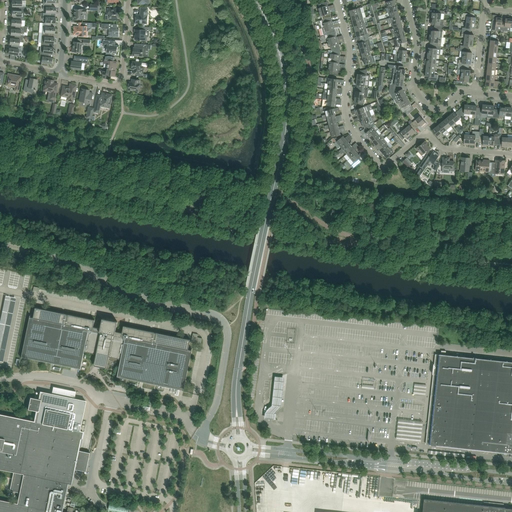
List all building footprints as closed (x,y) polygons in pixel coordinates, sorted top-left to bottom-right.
[(318,8),(319,12),(334,8),(329,9),(327,2),(318,4),(319,7),(318,8)] [(46,10),(45,13),(55,14),(55,12),(56,12),(56,9),(55,9),(56,7),(50,7),(50,3),(56,3),(43,3),(43,10),(46,10)] [(387,8),(385,8),(387,13),(389,13),(398,10),(396,5),(387,8)] [(24,13),(24,7),(12,7),(18,7),(18,10),(12,10),(12,12),(11,12),(11,15),(12,15),(11,16),(21,17),(22,13),(24,13)] [(120,13),(116,12),(116,9),(107,8),(107,15),(110,15),(109,20),(120,20),(120,13)] [(138,24),(138,23),(147,24),(148,9),(140,8),(140,13),(141,13),(141,15),(136,15),(135,21),(135,24),(138,24)] [(334,8),(319,12),(320,17),(322,16),(323,19),(331,17),(329,10),(334,8)] [(360,8),(358,8),(349,11),(351,16),(362,13),(360,8)] [(74,19),(79,19),(83,19),(83,14),(86,14),(86,9),(74,9),(74,19)] [(432,13),(431,19),(444,20),(444,14),(444,11),(436,10),(437,11),(437,13),(432,13)] [(43,23),(55,24),(55,22),(56,22),(56,19),(55,19),(55,18),(49,17),(50,13),(55,14),(45,13),(43,13),(43,19),(45,20),(45,23),(43,23)] [(352,21),(361,19),(363,18),(362,13),(351,16),(352,21)] [(466,20),(466,22),(475,23),(476,17),(470,17),(470,14),(462,13),(461,17),(463,17),(463,19),(466,20)] [(390,18),(387,19),(388,22),(389,24),(392,23),(400,21),(399,16),(390,18)] [(10,21),(10,24),(11,24),(11,26),(16,26),(17,26),(21,26),(24,27),(25,21),(24,21),(24,17),(21,17),(17,17),(17,20),(13,20),(11,20),(11,21),(10,21)] [(321,20),(324,28),(333,25),(338,24),(338,23),(333,25),(331,17),(323,19),(321,20)] [(361,19),(352,21),(354,27),(362,24),(365,23),(363,18),(361,19)] [(493,20),(491,30),(501,31),(501,28),(501,27),(502,21),(502,18),(496,18),(496,21),(493,20)] [(436,25),(436,28),(443,29),(443,26),(444,20),(431,19),(431,24),(436,25)] [(501,27),(501,28),(501,31),(510,32),(510,27),(511,19),(505,19),(505,22),(502,21),(501,27)] [(87,37),(87,28),(92,28),(92,23),(79,22),(79,23),(82,23),(81,26),(79,26),(79,27),(74,26),(74,31),(73,31),(73,32),(74,32),(73,35),(78,35),(78,36),(87,37)] [(462,28),(462,31),(465,31),(465,28),(469,29),(470,29),(474,29),(475,23),(466,22),(465,28),(462,28)] [(55,24),(43,23),(42,33),(54,34),(54,32),(55,32),(55,30),(55,29),(55,28),(49,27),(49,23),(55,24)] [(117,24),(112,24),(101,24),(101,29),(109,29),(108,36),(118,37),(119,29),(117,29),(117,24)] [(324,36),(327,35),(335,32),(333,25),(338,24),(333,25),(324,28),(321,28),(324,36)] [(10,31),(10,33),(10,34),(10,35),(16,36),(20,36),(20,33),(23,33),(23,32),(25,32),(27,33),(27,27),(24,27),(17,26),(17,30),(16,30),(11,29),(11,31),(10,31)] [(393,28),(391,29),(392,34),(395,34),(403,31),(402,26),(393,28)] [(135,34),(135,39),(139,40),(140,40),(142,40),(146,41),(147,40),(147,37),(146,37),(145,37),(145,31),(149,31),(150,31),(150,27),(147,27),(142,27),(142,30),(136,30),(135,30),(135,34)] [(442,32),(443,29),(436,28),(435,31),(430,30),(429,36),(438,37),(442,38),(442,32)] [(364,29),(355,32),(357,37),(358,37),(358,40),(365,38),(369,37),(368,34),(366,29),(364,29)] [(465,31),(462,31),(461,34),(461,37),(464,37),(464,40),(473,41),(474,35),(465,34),(465,31)] [(328,38),(327,39),(328,43),(338,40),(342,39),(338,40),(335,32),(327,35),(328,38)] [(41,43),(53,44),(54,42),(55,40),(54,40),(54,38),(48,37),(49,33),(54,34),(42,33),(41,43)] [(9,40),(9,43),(9,45),(12,45),(15,45),(22,46),(23,46),(24,43),(22,43),(23,36),(20,36),(16,36),(16,39),(14,39),(10,39),(10,40),(9,40)] [(396,39),(393,40),(396,47),(399,47),(406,46),(405,42),(406,42),(405,36),(396,39)] [(434,43),(434,45),(441,46),(442,38),(438,37),(429,36),(429,42),(434,43)] [(365,38),(358,40),(359,43),(358,43),(360,49),(369,46),(371,46),(368,37),(369,37),(365,38)] [(72,49),(72,52),(77,53),(81,53),(82,45),(90,46),(91,40),(83,39),(82,43),(78,42),(74,42),(73,49),(72,49)] [(342,39),(338,40),(328,43),(329,47),(330,47),(331,51),(332,51),(332,50),(341,51),(338,40),(342,39)] [(111,41),(106,40),(103,40),(102,46),(107,47),(106,53),(117,54),(118,46),(110,45),(111,41)] [(460,48),(466,49),(466,46),(472,47),(473,41),(464,40),(463,46),(460,45),(460,48)] [(40,49),(40,52),(47,53),(52,54),(53,52),(54,50),(53,50),(53,48),(49,47),(47,47),(48,43),(50,44),(53,44),(41,43),(41,46),(40,49)] [(133,48),(133,56),(138,56),(142,56),(143,49),(146,49),(149,49),(151,49),(151,45),(146,45),(139,44),(136,44),(135,48),(133,48)] [(21,52),(22,46),(15,45),(15,49),(9,48),(9,50),(8,50),(7,52),(8,52),(8,54),(18,56),(18,52),(21,52)] [(428,48),(428,54),(437,55),(440,55),(441,46),(434,45),(433,48),(428,48)] [(369,46),(360,49),(361,54),(370,51),(372,51),(371,46),(369,46)] [(396,55),(397,55),(406,56),(407,51),(406,50),(406,46),(399,47),(396,47),(395,47),(395,50),(396,50),(396,55)] [(458,48),(458,51),(460,51),(463,52),(462,58),(471,59),(472,53),(466,52),(466,49),(460,48),(458,48)] [(328,50),(328,53),(330,54),(330,58),(331,59),(331,58),(340,59),(345,60),(340,59),(340,56),(341,51),(332,50),(332,51),(331,51),(328,50)] [(52,60),(52,58),(46,57),(47,53),(40,52),(39,59),(42,59),(41,63),(41,66),(48,67),(48,64),(51,64),(51,62),(52,63),(52,60)] [(406,62),(406,56),(397,55),(396,63),(403,63),(404,62),(406,62)] [(71,69),(76,69),(81,70),(82,63),(88,64),(89,57),(79,56),(78,62),(72,61),(71,69)] [(104,64),(104,67),(107,68),(116,69),(117,62),(114,61),(114,60),(115,57),(113,57),(108,56),(105,56),(104,64)] [(374,56),(372,56),(363,59),(364,64),(366,64),(367,65),(375,62),(374,56)] [(329,62),(329,66),(344,68),(339,67),(340,59),(345,60),(340,59),(331,58),(331,59),(330,58),(329,58),(328,62),(329,62)] [(458,63),(458,66),(464,67),(464,64),(471,64),(471,59),(462,58),(462,60),(459,60),(458,63)] [(147,63),(142,63),(132,61),(131,68),(133,68),(133,70),(134,70),(133,74),(143,75),(144,67),(146,67),(147,66),(148,64),(147,63)] [(403,69),(403,66),(388,65),(388,68),(393,68),(394,69),(393,74),(395,74),(404,75),(405,69),(403,69)] [(330,71),(329,74),(338,75),(339,67),(344,68),(329,66),(328,71),(330,71)] [(461,69),(460,75),(469,76),(470,70),(464,70),(464,67),(458,66),(458,69),(461,69)] [(103,71),(103,73),(102,78),(111,80),(109,79),(110,76),(115,76),(116,69),(107,68),(107,72),(103,71)] [(357,80),(366,81),(369,81),(370,75),(366,75),(367,69),(361,71),(361,74),(357,74),(357,80)] [(434,74),(435,72),(426,71),(425,77),(431,77),(431,80),(437,81),(437,76),(438,75),(434,74)] [(8,74),(7,79),(6,86),(15,88),(14,91),(18,92),(21,76),(11,74),(11,75),(8,74)] [(456,81),(456,84),(465,85),(465,82),(469,82),(469,76),(460,75),(460,81),(456,81)] [(26,79),(25,84),(23,91),(30,92),(31,88),(37,90),(38,84),(37,84),(38,80),(30,78),(29,80),(26,79)] [(133,90),(138,91),(139,84),(140,79),(132,78),(131,84),(129,84),(128,90),(133,91),(133,90)] [(403,86),(404,80),(393,79),(392,84),(391,84),(390,84),(389,89),(389,90),(394,89),(394,85),(401,86),(403,86)] [(44,86),(43,91),(47,91),(49,92),(51,92),(50,99),(54,100),(57,89),(58,84),(52,83),(52,81),(48,80),(47,81),(47,82),(45,81),(44,86)] [(369,87),(369,81),(366,81),(357,80),(356,85),(357,85),(357,88),(366,89),(367,86),(369,87)] [(486,80),(486,81),(485,86),(493,87),(493,88),(498,88),(497,88),(498,82),(494,81),(486,80)] [(61,95),(61,98),(61,99),(67,100),(73,101),(73,100),(73,98),(75,90),(76,86),(71,85),(70,88),(64,87),(63,88),(62,92),(61,95)] [(394,100),(402,95),(405,94),(402,89),(401,89),(401,86),(394,85),(394,89),(389,90),(394,100)] [(355,91),(355,97),(364,98),(367,98),(368,90),(366,89),(357,88),(356,91),(355,91)] [(90,104),(91,100),(92,93),(91,93),(90,94),(89,93),(89,90),(81,89),(79,101),(90,104)] [(102,93),(101,96),(97,95),(94,112),(98,113),(100,107),(108,109),(109,108),(112,95),(102,93)] [(400,104),(408,99),(405,94),(402,95),(394,100),(396,104),(397,103),(398,104),(400,103),(400,104)] [(364,98),(355,97),(354,103),(355,103),(355,105),(357,110),(363,107),(363,106),(364,98)] [(400,104),(400,103),(398,104),(402,113),(404,112),(406,110),(409,108),(408,105),(410,104),(408,99),(400,104)] [(368,105),(363,107),(357,110),(356,110),(358,115),(370,111),(368,105)] [(463,110),(461,108),(459,110),(461,117),(463,118),(464,114),(469,114),(470,105),(465,105),(464,110),(463,110)] [(470,105),(469,114),(472,114),(472,118),(475,118),(475,120),(478,120),(478,118),(478,116),(479,111),(476,111),(476,107),(476,106),(470,105)] [(478,120),(477,125),(480,125),(481,119),(481,117),(481,113),(487,114),(488,105),(482,105),(482,108),(482,112),(479,111),(478,116),(478,118),(478,120)] [(493,118),(496,118),(496,111),(494,111),(494,106),(488,105),(487,114),(493,115),(493,118)] [(502,116),(505,116),(506,107),(500,106),(499,112),(496,111),(496,118),(499,119),(502,119),(502,116)] [(326,115),(322,116),(322,117),(335,114),(333,109),(329,110),(328,107),(324,109),(326,115)] [(454,112),(449,116),(455,123),(460,119),(461,117),(459,110),(455,113),(454,112)] [(358,115),(360,120),(372,116),(370,111),(358,115)] [(374,123),(372,116),(360,120),(362,125),(363,125),(364,129),(374,123)] [(412,122),(417,128),(420,125),(422,127),(426,124),(425,122),(420,116),(416,119),(412,122)] [(455,123),(449,116),(445,119),(451,126),(455,123)] [(325,126),(325,128),(327,127),(337,124),(336,119),(327,122),(328,125),(325,126)] [(445,119),(441,123),(446,130),(451,126),(445,119)] [(408,122),(410,124),(405,129),(411,136),(416,132),(414,130),(417,128),(412,122),(410,120),(408,122)] [(374,123),(364,129),(367,132),(365,133),(369,137),(376,131),(372,127),(375,125),(374,123)] [(441,123),(436,127),(442,134),(443,135),(448,132),(446,130),(441,123)] [(442,134),(436,127),(432,131),(437,137),(442,134)] [(411,136),(405,129),(398,135),(402,140),(405,137),(407,140),(411,136)] [(379,136),(376,131),(369,137),(372,142),(379,136)] [(472,135),(470,135),(469,145),(475,145),(475,142),(479,143),(479,136),(479,133),(479,132),(472,131),(472,135)] [(372,142),(376,146),(384,139),(381,134),(379,136),(372,142)] [(482,146),(488,146),(489,134),(488,136),(487,136),(479,136),(479,143),(483,143),(482,146)] [(498,144),(498,137),(498,134),(495,134),(495,135),(489,134),(488,146),(494,146),(494,144),(498,144)] [(498,134),(498,137),(498,144),(501,144),(501,147),(507,147),(508,138),(508,135),(502,135),(502,134),(498,134)] [(346,140),(343,136),(341,138),(340,137),(334,138),(336,141),(336,142),(339,146),(346,140)] [(388,143),(384,139),(376,146),(379,150),(386,144),(388,143)] [(342,149),(339,152),(340,153),(350,144),(348,142),(346,140),(339,146),(342,149)] [(422,155),(426,152),(430,149),(427,145),(428,144),(425,141),(416,149),(422,155)] [(386,144),(379,150),(383,154),(390,148),(392,146),(389,142),(388,143),(386,144)] [(350,144),(340,153),(341,154),(344,151),(346,154),(353,148),(352,146),(350,144)] [(349,157),(347,158),(349,160),(357,153),(353,148),(346,154),(349,157)] [(393,152),(390,148),(383,154),(386,158),(393,152)] [(415,173),(413,175),(418,179),(427,165),(429,162),(433,165),(434,165),(433,169),(437,170),(439,163),(436,162),(435,162),(435,161),(436,160),(438,156),(439,155),(437,154),(433,151),(430,155),(429,157),(427,155),(425,157),(415,173)] [(351,166),(353,168),(362,161),(359,158),(360,157),(357,153),(349,160),(350,161),(351,160),(354,163),(351,166)] [(455,167),(454,166),(454,161),(449,161),(449,158),(443,157),(442,168),(450,169),(450,171),(453,171),(455,171),(455,167)] [(469,170),(469,163),(470,158),(461,158),(460,169),(469,170)] [(410,166),(409,165),(408,164),(405,160),(402,162),(405,166),(407,169),(413,176),(413,175),(415,173),(412,170),(413,167),(410,167),(409,166),(410,166)] [(489,172),(489,165),(489,160),(486,160),(486,161),(476,160),(475,171),(489,172)] [(504,172),(504,166),(505,161),(496,160),(496,163),(492,162),(492,163),(492,167),(492,171),(492,174),(495,174),(504,175),(504,172)] [(35,308),(34,315),(33,318),(30,317),(30,315),(28,328),(27,329),(24,345),(24,346),(21,358),(22,358),(22,357),(51,363),(53,364),(76,368),(80,369),(81,364),(84,352),(89,329),(89,326),(93,327),(95,320),(68,314),(68,315),(66,314),(35,308)] [(89,329),(84,352),(96,355),(95,358),(95,361),(94,366),(95,366),(98,366),(106,368),(107,363),(108,359),(108,358),(109,357),(114,358),(115,358),(115,359),(117,359),(121,360),(125,337),(126,334),(122,333),(121,333),(117,332),(116,332),(115,332),(117,322),(114,321),(112,320),(112,319),(108,318),(108,320),(106,319),(105,319),(102,318),(100,328),(93,327),(89,326),(89,329)] [(154,332),(124,326),(122,333),(126,334),(125,337),(121,360),(120,365),(119,366),(117,377),(140,381),(143,382),(155,385),(156,385),(165,387),(168,387),(177,389),(183,390),(183,392),(192,349),(191,350),(188,350),(189,347),(190,340),(156,333),(154,332)] [(198,337),(198,334),(193,333),(191,341),(201,343),(202,338),(198,337)] [(511,362),(439,354),(439,355),(435,354),(426,444),(429,444),(429,445),(437,445),(437,446),(499,452),(500,452),(511,453),(511,362)] [(284,376),(275,375),(272,405),(265,412),(264,418),(274,419),(275,413),(281,406),(284,376)] [(0,511),(61,511),(63,506),(64,504),(64,501),(64,500),(65,495),(68,483),(72,484),(74,475),(75,469),(86,471),(87,466),(89,459),(90,453),(89,453),(80,451),(79,451),(82,432),(79,431),(85,401),(74,399),(74,398),(76,392),(75,392),(53,387),(52,393),(51,394),(40,392),(39,399),(30,398),(27,409),(36,411),(34,422),(30,421),(0,415),(0,469),(14,472),(12,480),(12,482),(10,491),(20,493),(17,504),(0,500),(0,511)] [(273,464),(260,479),(265,483),(270,477),(267,474),(270,470),(272,471),(274,469),(273,468),(275,466),(273,464)] [(332,477),(333,471),(297,468),(298,472),(295,473),(303,474),(299,476),(298,479),(300,478),(300,479),(301,481),(299,482),(301,487),(323,489),(323,487),(320,487),(319,486),(319,484),(322,483),(323,485),(326,485),(326,483),(329,482),(332,482),(335,481),(326,480),(325,476),(332,477)] [(511,511),(511,508),(424,499),(422,511),(511,511)]
